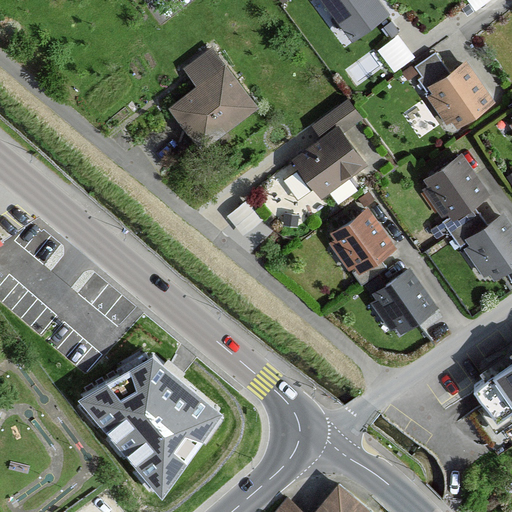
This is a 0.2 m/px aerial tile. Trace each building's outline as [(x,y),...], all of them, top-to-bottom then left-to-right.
[(387,15),(376,0),(322,0),(353,41),(387,15)] [(400,27),(381,41),(397,63),(416,49),(400,27)] [(203,153),(258,109),(222,65),(219,67),(206,50),(180,69),(193,88),(167,109),(203,153)] [(448,134),(495,104),(468,62),(421,92),(448,134)] [(321,115),(331,130),(292,158),(323,199),(367,167),(342,132),(361,120),(347,98),(321,115)] [(444,227),(491,194),(463,154),(416,187),(444,227)] [(249,193),(232,208),(243,222),(261,208),(249,193)] [(349,278),(395,249),(370,209),(324,238),(349,278)] [(484,284),(511,266),(511,227),(503,213),(457,242),(484,284)] [(393,337),(439,307),(413,267),(367,297),(393,337)] [(497,425),(511,414),(511,354),(468,385),(497,425)] [(220,416),(152,360),(81,402),(162,497),(220,416)] [(373,511),(339,484),(316,511),(302,511),(283,496),(270,511),(373,511)]
